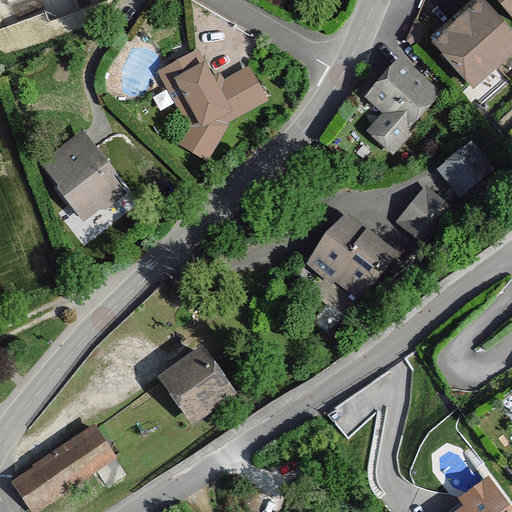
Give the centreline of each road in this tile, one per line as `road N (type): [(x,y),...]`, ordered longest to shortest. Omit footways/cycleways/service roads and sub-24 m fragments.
road 1 (residential): [(0,446),(86,335),(300,138),(344,74),(377,0)]
road 2 (residential): [(511,255),(387,352),(142,511)]
road 3 (track): [(0,333),(152,271)]
